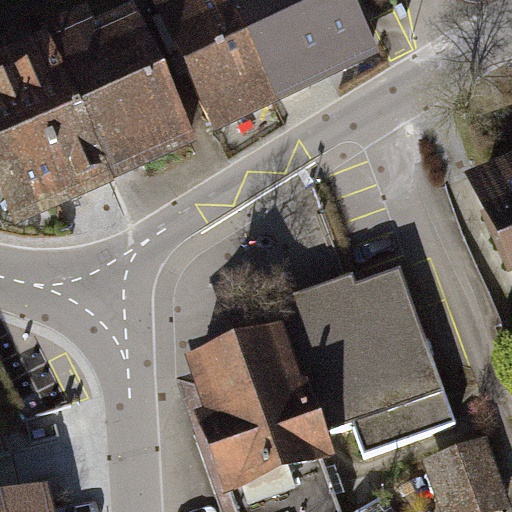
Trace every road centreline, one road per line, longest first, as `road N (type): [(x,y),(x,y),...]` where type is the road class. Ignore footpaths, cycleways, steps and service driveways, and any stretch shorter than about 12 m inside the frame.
road 1 (tertiary): [(103,287),(161,233),(460,56)]
road 2 (tertiary): [(139,511),(127,369),(103,287)]
